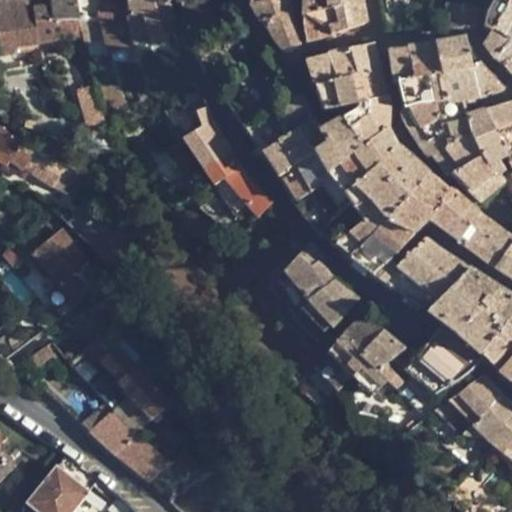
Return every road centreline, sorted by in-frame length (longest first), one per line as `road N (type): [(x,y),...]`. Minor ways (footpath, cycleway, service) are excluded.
road 1 (residential): [(174,0),(188,48),(249,168),(315,239),(511,396)]
road 2 (residential): [(154,511),(0,389)]
